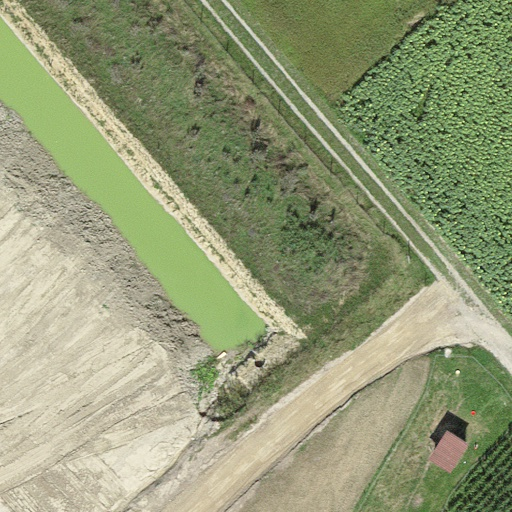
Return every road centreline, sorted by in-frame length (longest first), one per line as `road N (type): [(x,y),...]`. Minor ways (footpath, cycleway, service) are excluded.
road 1 (track): [(511,356),(219,0)]
road 2 (track): [(193,511),(393,349),(457,333),(506,350)]
